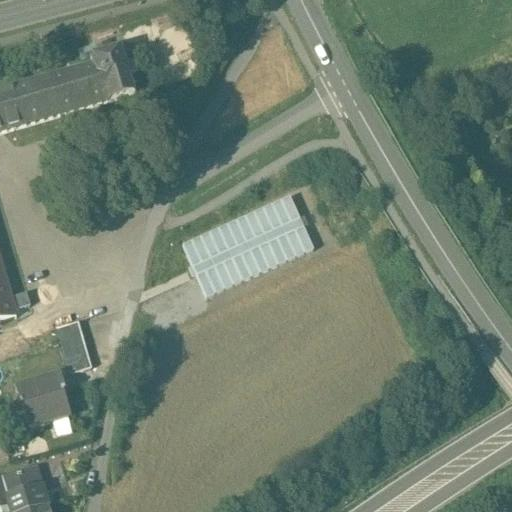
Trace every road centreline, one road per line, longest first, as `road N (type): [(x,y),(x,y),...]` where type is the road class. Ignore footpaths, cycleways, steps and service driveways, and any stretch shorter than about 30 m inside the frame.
road 1 (residential): [(345,93),(171,192),(123,331),(95,511)]
road 2 (residential): [(511,362),(345,93)]
road 3 (trunk): [(511,433),(388,511)]
